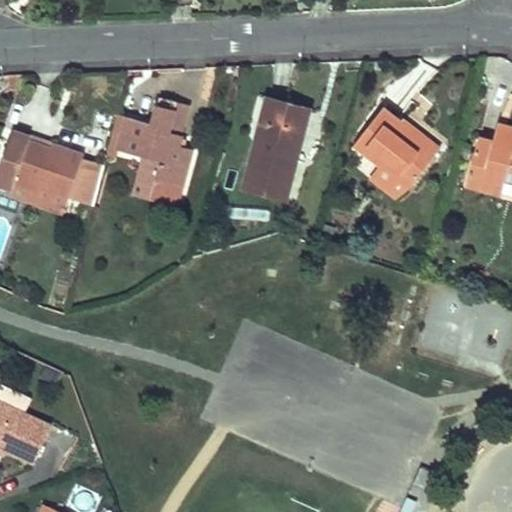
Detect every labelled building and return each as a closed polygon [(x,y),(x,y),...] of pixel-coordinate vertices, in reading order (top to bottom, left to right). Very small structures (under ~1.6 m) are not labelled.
[(157,177),(183,184),(193,148),(182,144),(184,133),(183,133),(169,129),(178,100),(162,96),(155,122),(129,115),(120,147),(146,154),(162,157),(157,177)] [(245,187),(287,198),(311,110),(269,99),(245,187)] [(178,100),(169,129),(183,133),(191,104),(178,100)] [(405,122),(404,121),(385,107),(355,144),(381,164),(411,187),(440,149),(426,139),(423,142),(403,126),(405,122)] [(120,147),(129,115),(119,113),(107,155),(117,157),(120,147)] [(407,118),(404,121),(405,122),(403,126),(423,142),(426,139),(440,149),(442,146),(407,118)] [(499,124),(494,141),(501,143),(506,126),(499,124)] [(501,143),(494,141),(480,138),(467,184),(502,194),(509,170),(511,170),(511,127),(506,126),(501,143)] [(0,173),(0,182),(14,187),(16,182),(41,191),(43,187),(71,197),(85,158),(86,155),(54,143),(53,148),(31,141),(32,136),(15,130),(0,173)] [(178,204),(183,184),(157,177),(162,157),(146,154),(135,192),(178,204)] [(85,158),(71,197),(90,204),(104,164),(85,158)] [(411,187),(381,164),(371,178),(398,198),(411,187)] [(16,182),(14,187),(12,194),(66,212),(71,197),(43,187),(41,191),(16,182)] [(53,425),(27,413),(33,398),(3,385),(0,392),(0,446),(0,447),(8,450),(36,463),(53,425)] [(0,452),(6,455),(8,450),(0,447),(0,446),(0,452)] [(426,495),(431,473),(418,470),(414,492),(426,495)] [(407,497),(399,511),(413,511),(417,503),(407,497)]
